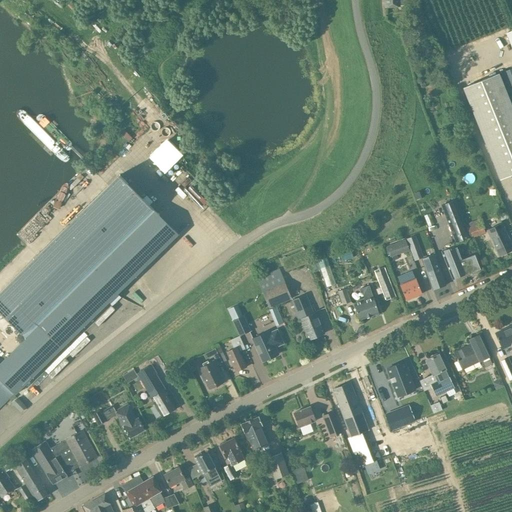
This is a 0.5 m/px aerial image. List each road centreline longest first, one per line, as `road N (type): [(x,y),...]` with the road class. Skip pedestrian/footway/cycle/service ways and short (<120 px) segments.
road 1 (unclassified): [(355,0),(376,99),(367,149),(348,182),(319,208),(276,222),(232,251),(0,440)]
road 2 (unclassified): [(53,511),(259,395),(511,274)]
